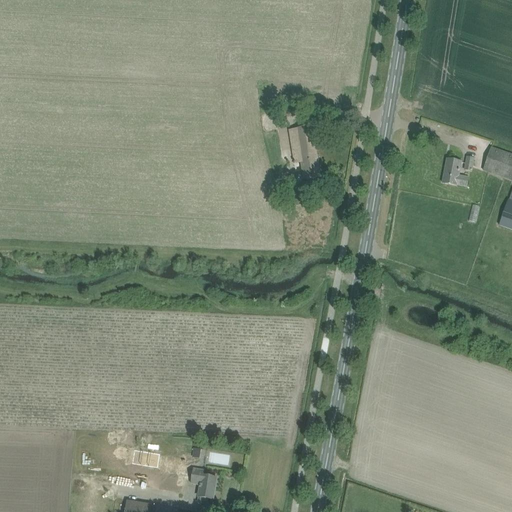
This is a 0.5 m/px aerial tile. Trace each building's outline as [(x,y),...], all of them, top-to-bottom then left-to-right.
[(313,127),(304,129),(290,131),(296,164),(301,163),(304,180),(321,178),(313,127)] [(484,171),(484,172),(511,181),(511,191),(509,201),(508,201),(499,226),(511,230),(511,155),(492,148),(492,149),(484,171)] [(465,171),(472,172),(474,159),(467,158),(465,171)] [(461,163),(457,162),(447,160),(442,184),(456,187),(457,186),(466,188),(469,178),(459,176),(461,163)] [(191,485),(200,486),(198,503),(207,504),(208,499),(213,500),(216,479),(202,476),(203,471),(193,470),(191,485)] [(127,501),(125,511),(152,511),(154,506),(127,501)]
